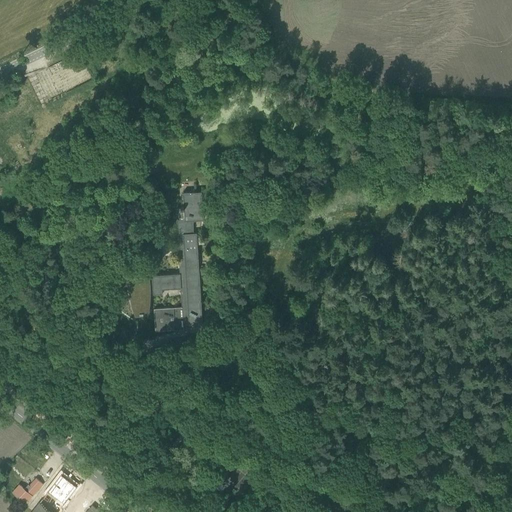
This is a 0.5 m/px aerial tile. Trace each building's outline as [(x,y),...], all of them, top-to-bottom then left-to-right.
[(135,189),(137,203),(155,200),(152,187),(135,189)] [(130,278),(129,278),(129,280),(129,282),(130,284),(130,286),(130,289),(130,291),(130,293),(131,295),(131,297),(131,299),(132,301),(132,303),(133,305),(133,307),(134,309),(134,311),(135,313),(136,315),(148,314),(148,312),(148,309),(149,307),(149,304),(149,302),(149,300),(150,297),(150,295),(150,292),(150,290),(150,288),(150,285),(150,283),(152,283),(153,294),(162,293),(162,289),(181,288),(181,296),(182,306),(154,308),(155,330),(184,328),(183,324),(188,324),(189,324),(202,324),(197,232),(194,232),(193,220),(204,219),(202,190),(193,191),(183,192),(184,206),(181,206),(181,208),(176,208),(180,273),(152,275),(152,279),(149,279),(149,277),(148,276),(147,276),(146,276),(145,275),(144,275),(143,275),(142,275),(141,275),(140,275),(139,275),(138,275),(137,275),(136,275),(135,276),(134,276),(133,276),(132,277),(131,277),(130,278)] [(194,364),(211,354),(207,347),(190,357),(194,364)] [(74,499),(71,496),(82,482),(65,469),(31,511),(58,511),(64,504),(68,507),(74,499)] [(26,504),(44,485),(36,478),(29,485),(28,484),(24,488),(19,484),(12,492),(26,504)]
